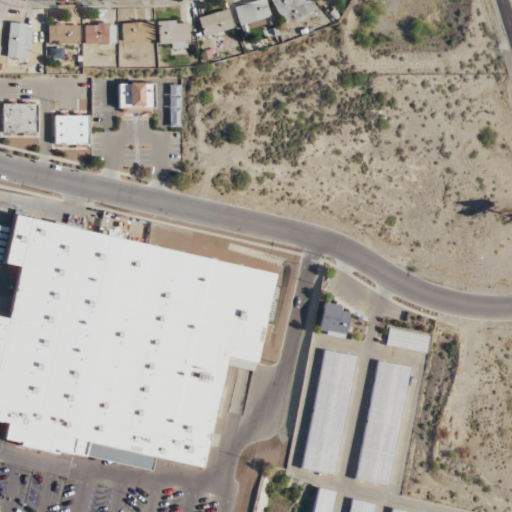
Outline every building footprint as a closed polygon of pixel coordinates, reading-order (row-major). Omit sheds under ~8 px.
[(273,19),(264,0),(255,0),(234,10),(244,32),(273,19)] [(270,0),(280,18),(289,14),(293,21),(315,10),(309,0),(270,0)] [(234,29),(229,9),(198,18),(203,37),(234,29)] [(168,41),(168,48),(190,48),(189,20),(157,21),(157,41),(168,41)] [(153,22),(121,22),(121,40),(153,40),(153,22)] [(30,24),(8,23),(7,58),(29,59),(30,24)] [(115,23),(84,23),(84,43),(115,43),(115,23)] [(47,24),(47,44),(79,44),(79,24),(47,24)] [(118,83),(118,108),(154,108),(154,83),(118,83)] [(37,104),(2,104),(2,133),(37,133),(37,104)] [(53,115),(53,145),(89,145),(89,115),(53,115)] [(275,273),(12,215),(2,264),(17,267),(5,319),(0,317),(0,425),(4,426),(1,440),(150,473),(153,458),(201,469),(226,357),(255,363),(275,273)] [(322,302),(341,305),(340,312),(348,313),(344,335),(317,330),(322,302)] [(430,336),(389,328),(385,346),(426,354),(430,336)] [(332,475),(355,357),(321,350),(298,468),(332,475)] [(410,368),(376,361),(353,480),(386,487),(410,368)] [(329,511),(334,493),(315,488),(309,511),(329,511)] [(346,511),(349,499),(374,505),(372,511),(346,511)]
